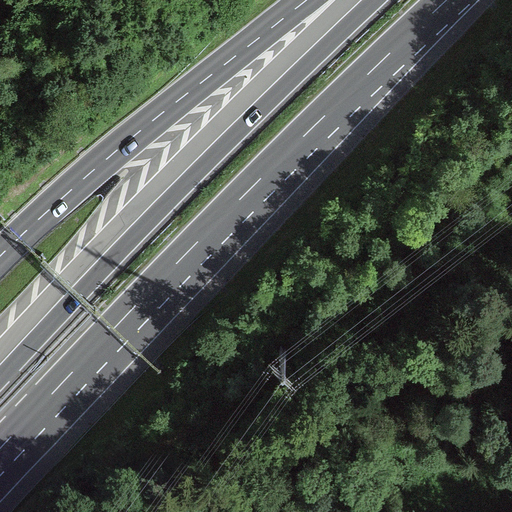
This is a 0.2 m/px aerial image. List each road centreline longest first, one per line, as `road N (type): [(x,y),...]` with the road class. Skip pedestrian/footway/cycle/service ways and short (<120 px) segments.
road 1 (motorway): [(0,450),(287,149),(448,0)]
road 2 (motorway): [(376,0),(0,378)]
road 3 (motorway): [(306,0),(148,123),(0,256)]
